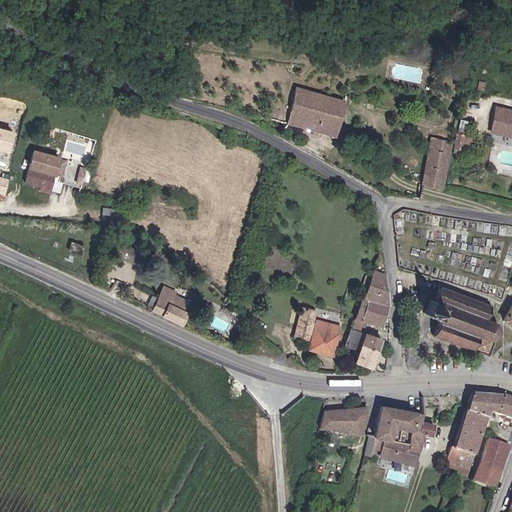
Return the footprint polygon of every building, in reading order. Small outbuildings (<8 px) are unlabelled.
[(152,76),(148,83),(157,87),(161,78),(152,76)] [(331,135),(340,99),(289,84),(279,120),(331,135)] [(511,111),(498,108),(492,133),(511,136),(511,111)] [(9,130),(0,127),(0,147),(4,148),(9,130)] [(452,146),(464,149),(467,135),(456,132),(452,146)] [(430,135),(419,181),(439,186),(450,140),(430,135)] [(28,149),(20,181),(47,188),(55,156),(28,149)] [(113,255),(134,262),(139,249),(118,241),(113,255)] [(351,362),(370,367),(376,349),(380,338),(361,332),(365,319),(383,325),(382,310),(387,309),(384,271),(371,271),(362,294),(366,296),(360,317),(355,316),(344,346),(355,349),(351,362)] [(151,308),(180,321),(185,310),(170,304),(176,290),(162,284),(151,308)] [(449,291),(439,287),(428,314),(439,319),(433,334),(443,338),(444,342),(448,340),(458,344),(459,348),(464,346),(470,349),(471,353),(476,351),(484,354),(492,340),(497,337),(499,331),(498,327),(483,320),(488,306),(449,291)] [(511,295),(499,321),(511,326),(511,295)] [(313,322),(316,310),(302,307),(294,336),(308,340),(310,332),(313,333),(309,349),(332,354),(338,328),(313,322)] [(211,323),(223,328),(226,322),(214,317),(211,323)] [(262,338),(255,331),(250,337),(256,344),(262,338)] [(500,396),(468,394),(462,413),(487,419),(488,415),(494,416),(500,396)] [(511,399),(500,396),(494,416),(511,420),(511,418),(511,399)] [(420,421),(423,397),(411,398),(407,411),(377,404),(374,417),(370,435),(381,437),(387,439),(390,427),(410,431),(417,433),(420,421)] [(320,412),(315,434),(320,434),(321,429),(347,431),(347,434),(360,435),(365,407),(320,412)] [(487,419),(462,413),(448,450),(473,455),(487,419)] [(433,435),(435,424),(420,421),(417,433),(410,431),(408,443),(387,439),(381,437),(377,457),(418,465),(421,451),(424,433),(433,435)] [(494,489),(510,444),(489,437),(473,477),(471,481),(494,489)] [(467,477),(473,455),(448,450),(443,469),(467,477)]
